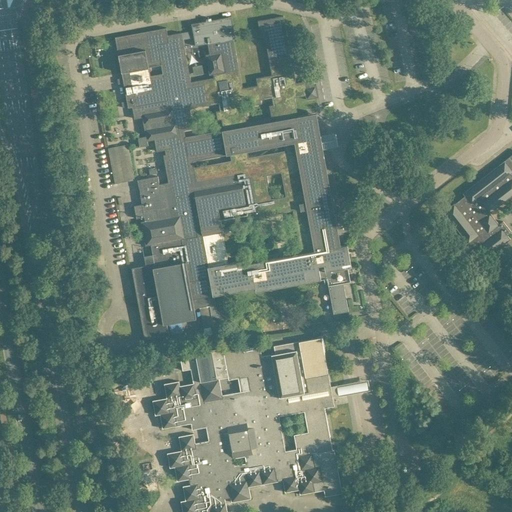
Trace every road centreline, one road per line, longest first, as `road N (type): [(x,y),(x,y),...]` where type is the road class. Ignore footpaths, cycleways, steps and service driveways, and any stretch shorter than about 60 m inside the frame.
road 1 (unclassified): [(415,465),(402,457),(366,244),(369,233),(503,127),(507,62),(455,0)]
road 2 (secondary): [(82,511),(0,13)]
road 3 (secondary): [(0,266),(42,511)]
